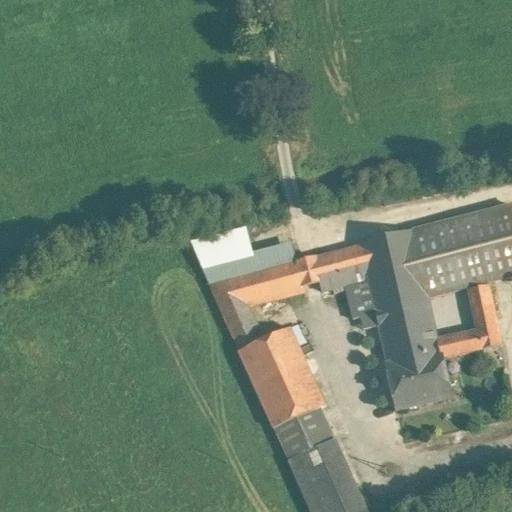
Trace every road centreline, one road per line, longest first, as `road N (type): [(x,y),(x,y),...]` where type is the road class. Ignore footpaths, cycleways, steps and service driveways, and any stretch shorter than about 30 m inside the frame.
road 1 (track): [(275,0),(288,173),(309,236),(511,190)]
road 2 (track): [(511,442),(386,478),(332,328)]
